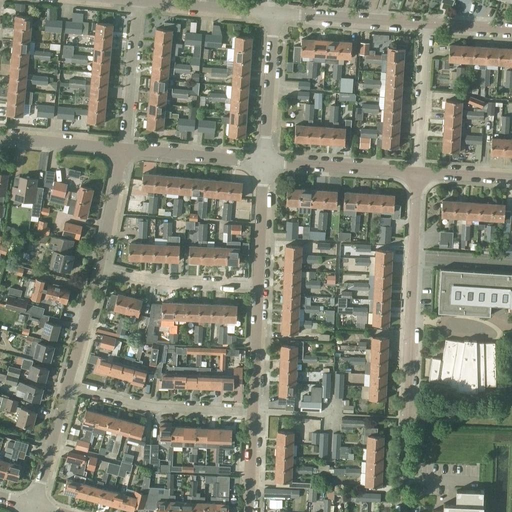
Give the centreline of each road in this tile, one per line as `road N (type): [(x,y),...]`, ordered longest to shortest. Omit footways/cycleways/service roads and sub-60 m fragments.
road 1 (residential): [(403,511),(417,173)]
road 2 (residential): [(253,413),(154,408),(65,385)]
road 3 (residential): [(258,288),(159,284),(98,268)]
road 4 (residential): [(417,173),(262,162)]
road 5 (residential): [(426,23),(273,12)]
road 6 (residential): [(262,162),(273,12)]
road 7 (residential): [(417,173),(426,23)]
road 8 (residential): [(122,150),(140,1)]
road 9 (residential): [(262,162),(122,150)]
road 10 (residential): [(258,288),(262,162)]
road 11 (residential): [(253,413),(258,288)]
road 12 (residential): [(33,505),(65,385)]
road 13 (residential): [(122,150),(0,138)]
road 14 (residential): [(65,385),(98,268)]
road 15 (residential): [(98,268),(122,150)]
